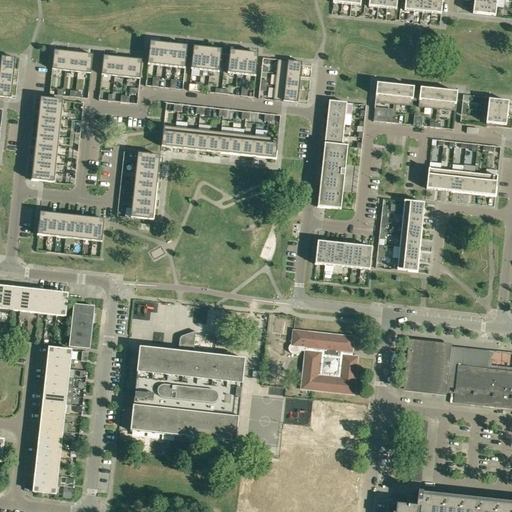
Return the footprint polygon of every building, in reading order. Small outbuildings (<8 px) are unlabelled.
[(369,0),(368,7),(378,8),(378,0),(369,0)] [(378,0),(378,8),(387,9),(387,0),(378,0)] [(387,0),(387,9),(396,10),(397,0),(387,0)] [(414,12),(414,0),(405,0),(404,11),(414,12)] [(414,0),(414,12),(423,13),(423,0),(414,0)] [(423,0),(423,13),(431,14),(432,0),(423,0)] [(432,0),(431,14),(441,15),(442,0),(432,0)] [(474,5),(473,14),(495,17),(496,8),(474,5)] [(148,65),(157,66),(160,44),(150,43),(148,65)] [(157,66),(166,67),(169,45),(160,44),(157,66)] [(169,45),(166,67),(175,68),(178,46),(169,45)] [(185,69),(187,47),(178,46),(175,68),(185,69)] [(191,70),(200,71),(203,49),(203,48),(193,47),(193,48),(191,70)] [(203,48),(203,49),(200,71),(209,72),(212,50),(212,49),(203,48)] [(219,73),(221,51),(221,50),(212,49),(212,50),(209,72),(219,73)] [(54,51),(54,52),(52,70),(65,72),(67,53),(67,52),(54,51)] [(227,74),(237,75),(239,53),(239,52),(230,51),(230,52),(227,74)] [(67,53),(65,72),(78,73),(80,54),(67,52),(67,53)] [(239,52),(239,53),(237,75),(246,76),(248,54),(248,53),(239,52)] [(256,77),(258,55),(258,54),(248,53),(248,54),(246,76),(256,77)] [(93,55),(80,54),(78,73),(91,74),(93,56),(93,55)] [(16,59),(15,58),(0,56),(0,70),(14,72),(16,59)] [(114,77),(116,58),(103,56),(103,57),(101,75),(114,77)] [(114,77),(127,78),(129,60),(129,59),(116,58),(114,77)] [(129,59),(129,60),(127,78),(140,80),(142,61),(129,59)] [(277,60),(276,74),(300,77),(302,63),(301,63),(277,60)] [(14,72),(0,70),(0,83),(12,85),(13,85),(14,72)] [(276,74),(275,87),(298,90),(299,90),(300,77),(276,74)] [(12,85),(0,83),(0,97),(11,99),(13,85),(12,85)] [(375,103),(393,105),(395,87),(395,86),(377,84),(377,85),(375,103)] [(395,86),(395,87),(393,105),(412,107),(414,89),(414,88),(395,86)] [(299,90),(298,90),(275,87),(273,101),(297,103),(298,103),(299,90)] [(420,89),(420,90),(418,108),(437,110),(439,92),(439,91),(420,89)] [(439,92),(437,110),(455,112),(457,94),(457,93),(439,91),(439,92)] [(509,102),(508,102),(498,101),(499,99),(489,98),(489,99),(487,112),(507,114),(509,102)] [(41,99),(39,108),(40,108),(62,111),(63,101),(41,99)] [(329,102),(328,113),(345,115),(347,104),(330,102),(329,102)] [(62,111),(40,108),(39,108),(39,117),(61,120),(62,111)] [(496,125),(505,126),(506,126),(507,114),(487,112),(486,126),(496,127),(496,125)] [(345,115),(328,113),(327,124),(344,126),(345,115)] [(423,117),(414,116),(413,125),(422,126),(423,117)] [(61,120),(39,117),(38,126),(60,129),(61,120)] [(326,134),(343,136),(344,126),(327,124),(326,134)] [(38,126),(37,135),(59,138),(60,129),(38,126)] [(173,149),(173,148),(175,129),(163,127),(161,147),(173,149)] [(187,130),(175,129),(173,148),(173,149),(184,150),(185,149),(187,130)] [(198,131),(187,130),(185,149),(184,150),(196,151),(198,131)] [(196,151),(207,152),(209,132),(198,131),(196,151)] [(221,133),(209,132),(207,152),(218,154),(219,153),(221,133)] [(230,155),(230,154),(232,135),(221,133),(219,153),(218,154),(230,155)] [(324,145),(325,145),(342,147),(342,146),(343,136),(326,134),(324,145)] [(36,144),(58,147),(59,138),(37,135),(36,144)] [(243,136),(232,135),(230,154),(230,155),(241,156),(241,155),(243,136)] [(253,157),(255,137),(243,136),(241,155),(241,156),(252,157),(253,157)] [(252,157),(264,158),(266,138),(255,137),(253,157),(252,157)] [(266,138),(264,158),(276,160),(276,159),(278,140),(266,138)] [(35,153),(57,156),(58,147),(36,144),(35,153)] [(319,208),(322,208),(341,210),(348,147),(342,146),(342,147),(325,145),(324,145),(318,208),(319,208)] [(34,162),(56,165),(57,156),(35,153),(34,162)] [(138,154),(137,164),(158,166),(159,166),(160,156),(138,154)] [(34,162),(33,171),(33,172),(55,174),(56,165),(34,162)] [(159,166),(158,166),(137,164),(136,173),(158,175),(159,166)] [(438,191),(440,171),(428,170),(426,189),(426,190),(438,191)] [(55,174),(33,172),(33,171),(32,181),(54,183),(55,174)] [(438,191),(449,192),(451,172),(440,171),(438,191)] [(461,193),(463,173),(451,172),(449,192),(461,194),(461,193)] [(157,184),(158,175),(136,173),(135,182),(157,184)] [(461,194),(472,195),(472,194),(474,175),(463,173),(461,193),(461,194)] [(472,194),(472,195),(483,196),(483,195),(485,176),(474,175),(472,194)] [(483,195),(483,196),(495,197),(497,177),(485,176),(483,195)] [(134,191),(156,193),(157,184),(135,182),(134,191)] [(155,202),(156,193),(134,191),(133,200),(155,202)] [(155,202),(133,200),(132,209),(154,211),(155,202)] [(424,204),(423,204),(404,202),(403,214),(422,216),(423,216),(424,204)] [(131,218),(153,221),(154,211),(132,209),(131,218)] [(47,236),(50,214),(40,213),(38,235),(38,236),(47,237),(47,236)] [(47,236),(47,237),(56,238),(56,237),(59,215),(50,214),(47,236)] [(423,216),(422,216),(403,214),(402,225),(421,227),(422,227),(423,216)] [(56,237),(56,238),(65,239),(65,238),(68,216),(59,215),(56,237)] [(77,217),(68,216),(65,238),(65,239),(74,240),(74,239),(77,217)] [(83,241),(83,240),(86,218),(77,217),(74,239),(74,240),(83,241)] [(95,219),(86,218),(83,240),(83,241),(92,242),(93,241),(95,219)] [(104,220),(95,219),(93,241),(92,242),(102,243),(102,242),(104,220)] [(422,227),(421,227),(402,225),(400,236),(420,238),(422,227)] [(420,238),(400,236),(399,248),(419,250),(420,238)] [(327,244),(327,243),(318,242),(317,243),(315,265),(325,266),(327,244)] [(327,243),(327,244),(325,266),(333,267),(336,245),(336,244),(327,243)] [(342,268),(345,246),(345,245),(336,244),(336,245),(333,267),(342,268)] [(351,269),(354,247),(354,246),(345,245),(345,246),(342,268),(351,269)] [(360,270),(363,248),(363,247),(354,246),(354,247),(351,269),(360,270)] [(370,271),(372,249),(372,248),(363,247),(363,248),(360,270),(370,271)] [(398,259),(417,261),(418,261),(419,250),(399,248),(398,259)] [(417,273),(418,261),(417,261),(398,259),(397,271),(416,273),(417,273)] [(11,309),(13,289),(4,288),(2,308),(11,309)] [(11,309),(20,310),(22,290),(13,289),(11,309)] [(32,291),(22,290),(20,310),(29,311),(32,291)] [(32,291),(29,311),(38,312),(40,292),(32,291)] [(49,293),(40,292),(38,312),(47,313),(49,293)] [(59,294),(49,293),(47,313),(56,314),(59,294)] [(59,294),(56,314),(65,315),(68,295),(59,294)] [(74,304),(73,308),(69,347),(90,349),(91,340),(92,334),(95,307),(74,304)] [(352,357),(354,337),(293,331),(292,346),(291,346),(291,345),(290,345),(290,346),(289,347),(289,348),(289,349),(289,350),(289,351),(290,351),(290,352),(291,353),(293,354),(294,354),(295,354),(297,354),(298,354),(299,353),(300,353),(301,352),(301,351),(305,351),(301,389),(354,395),(358,357),(352,357)] [(193,354),(196,332),(183,336),(182,337),(181,337),(180,338),(180,339),(179,340),(178,352),(140,348),(137,374),(133,406),(130,432),(236,443),(239,418),(242,385),(245,360),(193,354)] [(411,343),(406,389),(419,390),(418,393),(443,396),(443,393),(455,394),(454,404),(483,407),(487,369),(489,352),(411,343)] [(49,358),(69,360),(70,350),(50,348),(49,358)] [(68,369),(69,360),(49,358),(48,367),(68,369)] [(68,369),(48,367),(47,376),(67,378),(68,369)] [(483,407),(502,409),(506,371),(505,371),(496,370),(487,369),(483,407)] [(511,371),(506,371),(502,409),(511,410),(511,402),(511,371)] [(66,387),(67,378),(47,376),(46,385),(66,387)] [(65,396),(66,387),(46,385),(45,393),(65,396)] [(44,403),(64,405),(65,396),(45,393),(44,403)] [(63,414),(64,405),(44,403),(43,412),(63,414)] [(62,423),(63,414),(43,412),(42,421),(62,423)] [(62,423),(42,421),(41,430),(61,432),(62,423)] [(60,441),(61,432),(41,430),(40,438),(60,441)] [(59,450),(60,441),(40,438),(39,447),(59,450)] [(59,450),(39,447),(38,456),(58,459),(59,450)] [(57,467),(58,459),(38,456),(37,465),(57,467)] [(56,476),(57,467),(37,465),(36,474),(56,476)] [(56,476),(36,474),(35,483),(55,485),(56,476)] [(54,495),(55,485),(35,483),(34,493),(54,495)] [(72,497),(73,489),(64,488),(63,496),(72,497)] [(511,511),(511,502),(418,493),(418,498),(407,497),(407,498),(410,498),(409,506),(397,505),(396,511),(511,511)]
